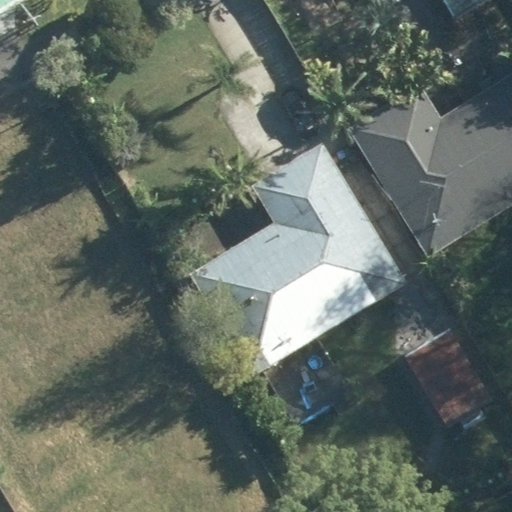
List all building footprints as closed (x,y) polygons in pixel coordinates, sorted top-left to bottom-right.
[(442,0),(450,14),(474,0),(442,0)] [(350,133),(428,258),(511,205),(511,73),(442,117),(423,88),(350,133)] [(247,378),(407,284),(323,141),(251,183),(275,224),(187,276),(247,378)] [(194,343),(109,206),(40,249),(57,276),(0,311),(0,357),(48,434),(194,343)] [(497,403),(452,332),(408,360),(453,430),(497,403)]
